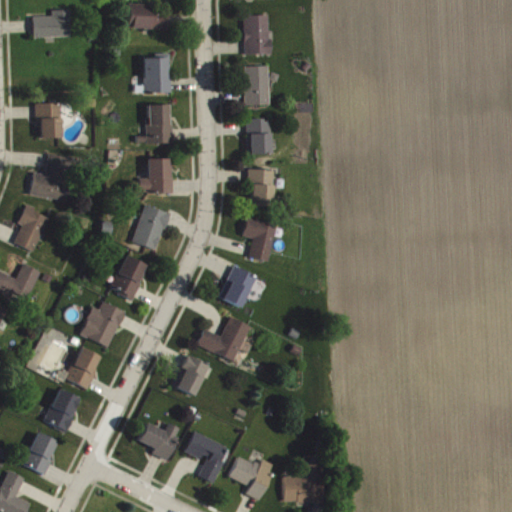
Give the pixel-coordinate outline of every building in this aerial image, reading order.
[(169,12),(129,11),(129,34),(169,35),(169,12)] [(71,15),(52,16),(53,22),(34,22),(35,44),(72,43),(71,15)] [(272,60),(271,21),(245,21),(246,61),(272,60)] [(145,63),(144,99),(172,99),(172,83),(170,83),(171,64),(145,63)] [(245,72),(246,112),(271,111),(269,72),(245,72)] [(37,109),(37,127),(41,127),(42,144),(63,144),(62,109),(37,109)] [(174,149),(173,110),(148,111),(149,150),(174,149)] [(271,125),(248,126),(249,160),(272,160),(271,125)] [(35,178),(31,201),(69,207),(76,164),(50,160),(47,180),(35,178)] [(148,165),(149,185),(141,185),(141,200),(175,199),(175,183),(170,183),(169,164),(148,165)] [(250,211),(274,211),(275,176),(251,175),(250,211)] [(16,250),(36,258),(50,224),(34,217),(36,213),(28,210),(20,229),(24,231),(16,250)] [(170,219),(145,211),(134,249),(159,256),(170,219)] [(269,268),(276,242),(282,243),(285,232),(248,223),(243,242),(254,245),(250,263),(269,268)] [(119,296),(118,299),(134,307),(150,273),(127,261),(112,293),(119,296)] [(42,277),(25,270),(18,284),(0,276),(0,298),(28,310),(42,277)] [(244,314),(256,281),(233,273),(221,305),(244,314)] [(110,353),(126,318),(104,307),(100,316),(94,313),(81,340),(110,353)] [(0,325),(3,327),(8,315),(0,311),(0,325)] [(251,332),(231,322),(222,343),(205,335),(198,350),(235,368),(251,332)] [(102,361),(80,353),(68,387),(90,394),(102,361)] [(211,372),(189,361),(173,392),(195,403),(211,372)] [(45,427),(68,437),(82,405),(59,395),(45,427)] [(181,434),(169,429),(166,436),(146,429),(139,448),(155,454),(153,460),(169,466),(181,434)] [(227,452),(195,437),(186,458),(206,467),(199,482),(215,489),(228,463),(223,461),(227,452)] [(58,447),(37,438),(23,471),(47,481),(53,466),(50,465),(58,447)] [(276,471),(263,465),(260,471),(239,462),(230,483),(250,492),(247,500),(260,506),(276,471)] [(284,483),(285,509),(324,508),(324,470),(303,471),(304,482),(284,483)] [(26,484),(10,477),(0,498),(0,511),(30,511),(32,509),(18,503),(26,484)]
